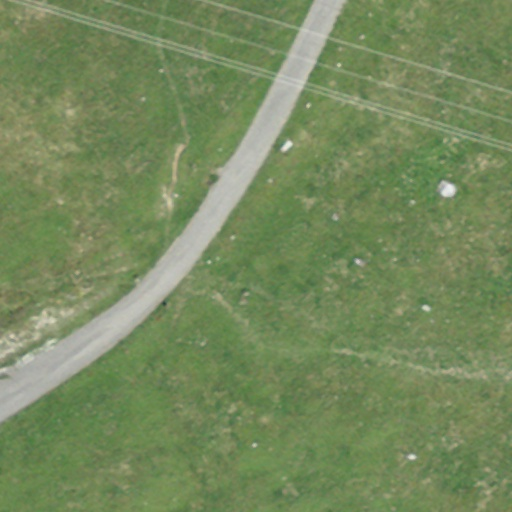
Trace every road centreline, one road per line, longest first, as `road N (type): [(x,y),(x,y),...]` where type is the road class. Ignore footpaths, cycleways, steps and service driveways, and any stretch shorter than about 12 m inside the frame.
road 1 (track): [(162,270),(280,114),(338,0)]
road 2 (track): [(0,391),(162,270)]
